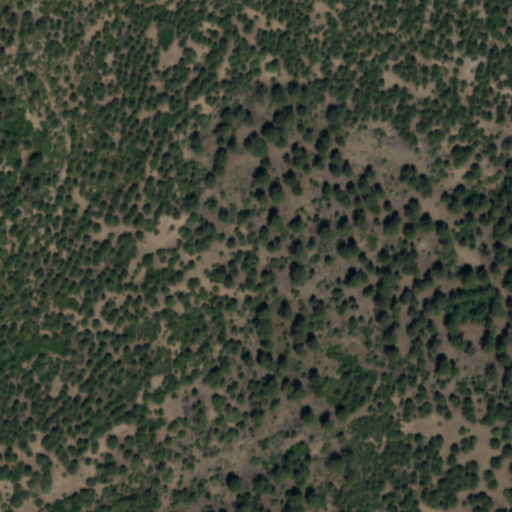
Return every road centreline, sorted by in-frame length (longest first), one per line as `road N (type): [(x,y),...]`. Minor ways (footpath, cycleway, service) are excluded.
road 1 (track): [(511,225),(407,123),(307,61),(146,4)]
road 2 (track): [(511,349),(441,399),(376,511)]
